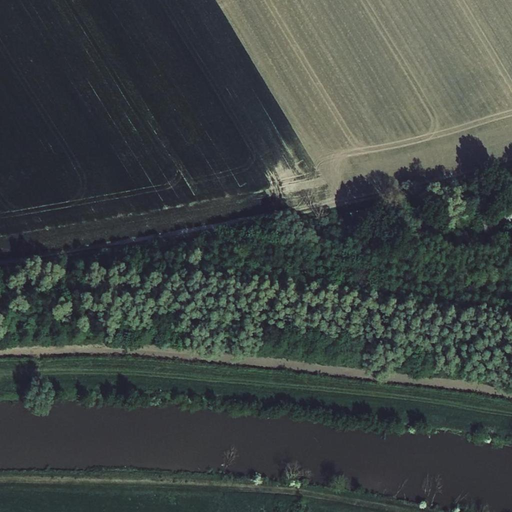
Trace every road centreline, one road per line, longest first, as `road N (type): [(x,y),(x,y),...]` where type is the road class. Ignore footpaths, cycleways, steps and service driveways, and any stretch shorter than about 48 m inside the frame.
road 1 (track): [(0,266),(511,161)]
road 2 (track): [(0,479),(254,488),(392,511)]
